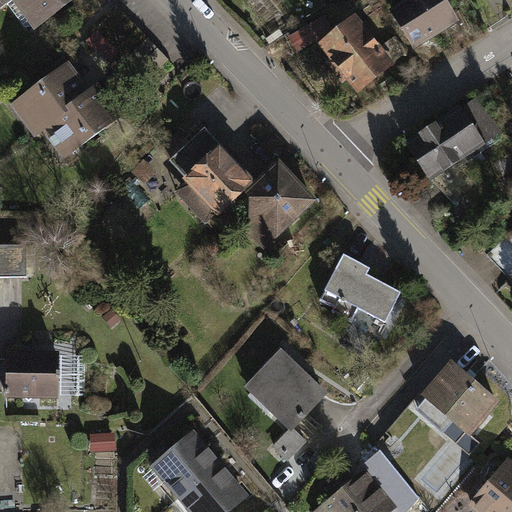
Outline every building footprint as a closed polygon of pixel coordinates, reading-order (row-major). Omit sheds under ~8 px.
[(19,0),(40,28),(77,0),(0,0),(0,1),(4,7),(13,0),(19,0)] [(461,26),(444,0),(415,0),(391,15),(416,55),(461,26)] [(175,61),(120,6),(99,27),(154,82),(175,61)] [(300,52),(337,34),(330,20),(293,38),(300,52)] [(355,90),(361,98),(403,64),(389,47),(379,55),(354,24),(318,53),(351,94),(355,90)] [(40,136),(47,131),(69,160),(130,115),(116,97),(104,80),(95,86),(84,72),(74,59),(15,104),(40,136)] [(479,95),(408,141),(433,178),(503,133),(479,95)] [(225,216),(231,210),(263,181),(211,125),(194,141),(182,128),(162,146),(172,157),(191,177),(179,189),(210,223),(222,212),(225,216)] [(268,249),(322,197),(286,159),(263,181),(231,210),(268,249)] [(0,275),(30,275),(30,243),(0,242),(0,275)] [(371,265),(346,253),(322,299),(335,306),(332,311),(352,321),(360,305),(388,319),(402,289),(368,272),(371,265)] [(114,327),(124,319),(114,308),(105,316),(114,327)] [(286,462),(307,440),(294,429),(329,393),(281,346),(244,384),(251,391),(248,394),(285,430),(270,447),(286,462)] [(7,395),(59,396),(60,353),(8,352),(7,395)] [(470,434),(497,401),(453,364),(425,397),(428,399),(470,434)] [(194,429),(149,466),(188,511),(229,511),(249,495),(230,473),(212,452),(194,429)] [(114,433),(91,434),(92,452),(115,450),(114,433)] [(511,511),(511,458),(474,503),(483,511),(511,511)] [(394,511),(402,506),(370,467),(315,511),(394,511)]
